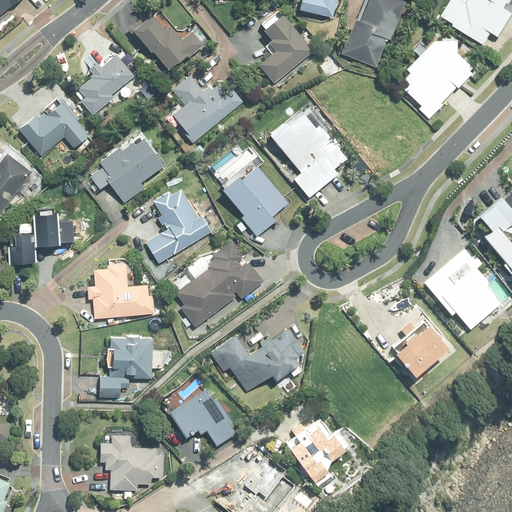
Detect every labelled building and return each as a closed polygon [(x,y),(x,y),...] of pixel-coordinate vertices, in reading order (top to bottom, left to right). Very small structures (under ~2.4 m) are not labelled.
[(0,0),(0,8),(10,0),(0,0)] [(299,0),(299,3),(331,12),(334,0),(299,0)] [(354,12),(341,49),(375,65),(386,36),(390,37),(403,0),(365,0),(360,14),(354,12)] [(511,21),(511,11),(510,10),(511,7),(511,0),(444,0),(438,9),(487,43),(495,31),(502,36),(511,21)] [(126,25),(142,45),(146,42),(150,46),(151,45),(167,65),(186,51),(187,53),(203,41),(191,26),(181,34),(168,18),(163,22),(151,6),(126,25)] [(270,38),(264,42),(271,49),(258,59),(273,78),(312,47),(281,8),(263,23),(270,32),(267,35),(270,38)] [(307,30),(303,33),(307,38),(311,35),(307,30)] [(420,101),(418,103),(428,114),(442,101),(440,99),(471,69),(469,66),(472,63),(456,46),(457,34),(436,34),(405,63),(409,67),(403,73),(409,79),(404,84),(420,101)] [(88,60),(92,66),(89,69),(90,71),(77,81),(86,92),(80,96),(91,110),(113,93),(109,88),(133,69),(114,46),(98,59),(95,55),(88,60)] [(185,124),(182,128),(191,139),(240,97),(230,86),(225,90),(218,81),(210,87),(206,83),(202,87),(189,72),(172,87),(188,105),(180,105),(173,110),(185,124)] [(21,128),(31,140),(27,143),(39,159),(67,136),(75,146),(89,135),(60,98),(21,128)] [(282,117),(266,129),(267,129),(264,131),(286,156),(297,170),(291,175),(305,195),(337,173),(332,166),(345,156),(339,148),(330,135),(328,136),(316,120),(312,123),(300,108),(284,120),(282,117)] [(101,159),(88,170),(100,185),(108,178),(125,199),(144,184),(140,178),(163,159),(140,129),(133,135),(131,132),(120,142),(117,139),(98,155),(101,159)] [(0,207),(31,167),(3,147),(0,151),(0,207)] [(370,172),(362,162),(352,171),(360,180),(370,172)] [(246,214),(243,216),(257,232),(272,219),(276,224),(277,223),(266,211),(271,207),(273,210),(284,201),(279,195),(255,167),(240,179),(240,180),(238,176),(224,187),(246,214)] [(163,220),(166,225),(144,239),(158,261),(211,228),(201,212),(197,214),(177,183),(170,188),(168,185),(151,195),(161,210),(156,213),(161,221),(163,220)] [(503,270),(501,271),(510,281),(511,279),(511,212),(504,203),(479,226),(491,239),(483,246),(503,270)] [(66,214),(38,214),(38,245),(61,245),(61,232),(66,232),(66,214)] [(35,264),(34,233),(27,233),(27,226),(17,226),(18,244),(9,244),(10,264),(35,264)] [(230,234),(211,248),(214,252),(204,259),(207,263),(174,288),(184,301),(179,305),(194,324),(235,293),(232,290),(234,288),(240,296),(263,278),(247,258),(241,262),(236,256),(243,250),(230,234)] [(474,255),(471,258),(464,249),(461,252),(423,283),(452,317),(456,314),(471,332),(502,306),(488,290),(489,284),(476,270),(479,267),(482,264),(474,255)] [(106,259),(107,263),(93,264),(94,281),(86,282),(87,295),(92,295),(93,315),(153,311),(151,292),(147,292),(146,281),(126,282),(124,258),(106,259)] [(419,324),(412,330),(406,323),(397,330),(403,337),(389,349),(395,356),(401,363),(409,373),(439,348),(439,347),(443,344),(422,321),(419,324)] [(246,389),(273,370),(277,375),(300,359),(297,355),(306,348),(287,323),(249,351),(235,333),(210,351),(225,371),(230,367),(246,389)] [(99,372),(99,395),(118,395),(118,384),(128,384),(128,375),(150,376),(151,365),(160,365),(160,347),(151,347),(152,334),(138,333),(138,331),(125,330),(125,333),(109,333),(109,341),(107,341),(105,345),(105,349),(105,353),(105,357),(106,362),(109,362),(108,372),(99,372)] [(206,381),(167,405),(185,433),(196,425),(199,429),(205,425),(215,440),(235,428),(229,419),(233,417),(216,391),(213,393),(206,381)] [(295,431),(286,437),(301,459),(294,463),(301,473),(308,468),(321,487),(334,478),(330,471),(352,456),(345,447),(348,440),(337,424),(334,426),(333,424),(329,427),(320,414),(305,424),(304,422),(303,423),(300,420),(291,426),(295,431)] [(0,437),(8,437),(8,420),(0,420),(0,437)] [(105,458),(104,465),(109,466),(109,487),(137,488),(137,481),(151,481),(151,473),(161,474),(162,451),(155,450),(155,444),(132,443),(131,440),(129,440),(129,431),(111,430),(111,438),(100,438),(99,458),(105,458)] [(0,511),(1,511),(7,500),(2,498),(9,480),(0,476),(0,511)]
